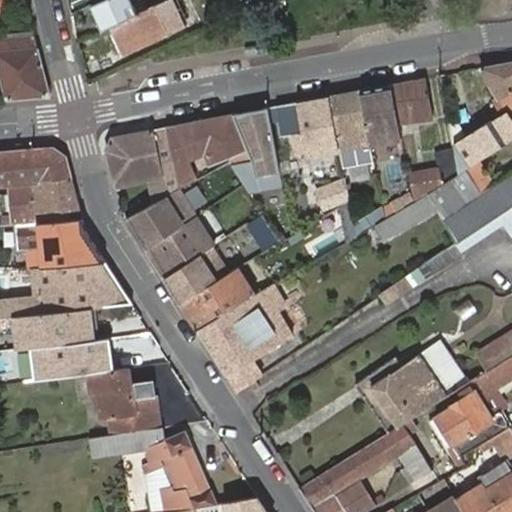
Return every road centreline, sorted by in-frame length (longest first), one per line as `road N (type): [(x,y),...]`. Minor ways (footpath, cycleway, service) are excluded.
road 1 (residential): [(291,511),(107,225),(77,116)]
road 2 (tertiary): [(511,35),(77,116)]
road 3 (residential): [(77,116),(46,0)]
